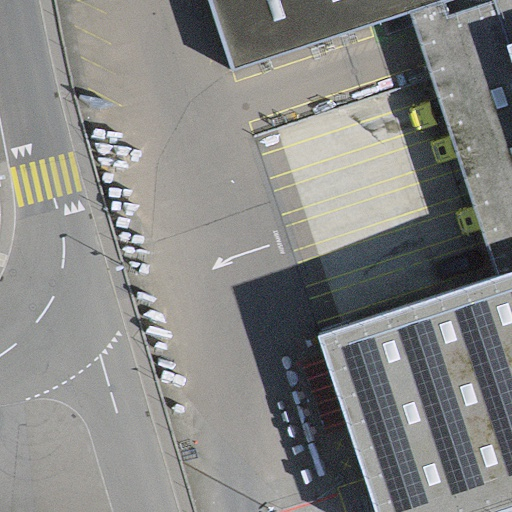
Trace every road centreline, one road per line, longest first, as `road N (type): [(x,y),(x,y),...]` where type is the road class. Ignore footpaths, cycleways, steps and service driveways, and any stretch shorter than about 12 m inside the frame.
road 1 (residential): [(97,359),(8,0)]
road 2 (residential): [(144,511),(97,359)]
